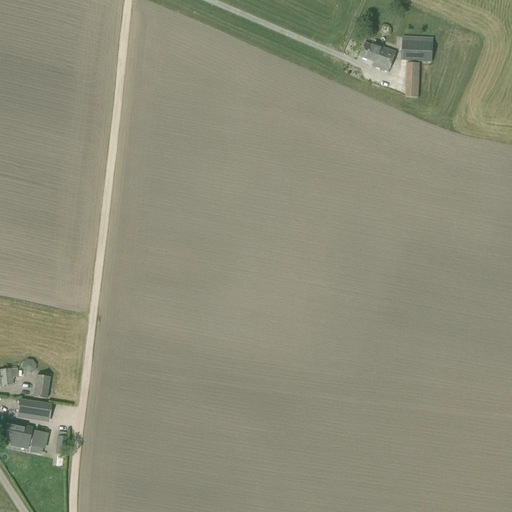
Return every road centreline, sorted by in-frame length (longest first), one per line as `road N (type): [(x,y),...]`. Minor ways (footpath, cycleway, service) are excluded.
road 1 (unclassified): [(70,511),(72,421),(125,0)]
road 2 (unknown): [(206,0),(394,80)]
